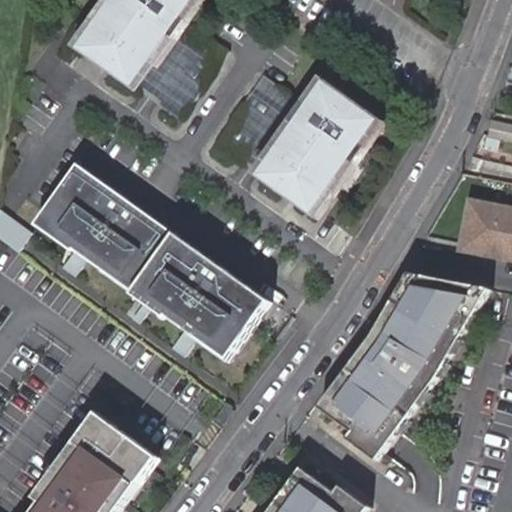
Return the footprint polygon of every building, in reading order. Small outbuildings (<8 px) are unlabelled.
[(200,0),(118,0),(120,1),(85,53),(139,90),(175,38),(180,41),(191,25),(185,21),(200,0)] [(384,123),(330,85),(314,109),(309,106),(295,126),(300,129),(264,180),(318,218),(355,166),(359,169),(371,153),(366,149),(384,123)] [(511,127),(496,124),(493,137),(511,141),(511,127)] [(271,303),(77,167),(35,226),(229,364),(271,303)] [(511,211),(470,203),(461,252),(511,262),(511,211)] [(494,290),(413,274),(373,341),(322,409),(354,432),(349,438),(379,461),(433,386),(494,290)] [(38,511),(124,511),(160,463),(97,419),(34,504),(41,509),(38,511)] [(337,492),(303,471),(274,511),(368,511),(372,506),(345,485),(337,492)]
